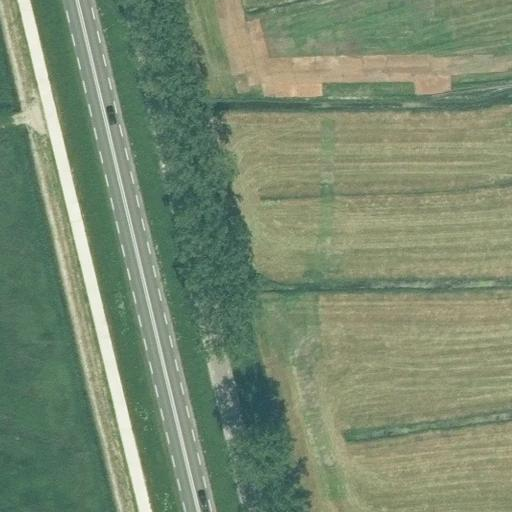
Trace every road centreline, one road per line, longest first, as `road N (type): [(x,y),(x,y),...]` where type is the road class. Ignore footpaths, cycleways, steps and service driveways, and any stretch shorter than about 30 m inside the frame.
road 1 (primary): [(197,511),(75,0)]
road 2 (unclassified): [(252,511),(130,0)]
